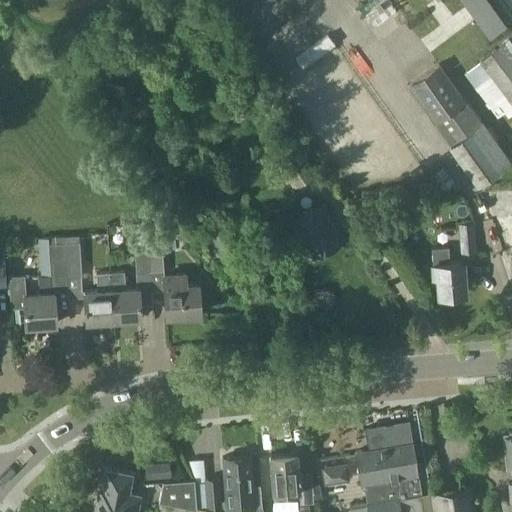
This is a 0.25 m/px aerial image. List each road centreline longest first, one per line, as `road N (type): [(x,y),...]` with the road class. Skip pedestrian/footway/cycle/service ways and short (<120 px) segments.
road 1 (tertiary): [(171,390),(511,360)]
road 2 (tertiary): [(3,481),(102,409),(171,390)]
road 3 (residential): [(171,390),(150,374),(2,382)]
